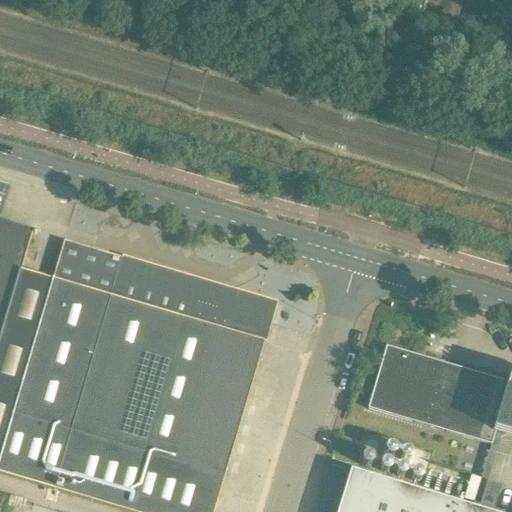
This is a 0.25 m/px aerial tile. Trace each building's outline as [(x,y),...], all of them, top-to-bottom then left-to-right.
[(414,0),(410,14),(455,26),(462,0),(414,0)] [(0,348),(22,273),(34,234),(0,223),(0,348)] [(64,242),(53,282),(0,459),(0,474),(127,511),(213,511),(275,305),(64,242)] [(22,273),(0,348),(0,459),(53,282),(22,273)] [(376,378),(366,411),(490,448),(495,429),(511,433),(511,386),(385,349),(376,378)] [(365,447),(365,448),(365,449),(366,450),(366,451),(367,452),(368,453),(369,454),(370,454),(371,454),(372,454),(373,454),(374,454),(375,453),(376,452),(376,451),(377,450),(377,449),(377,448),(377,447),(377,446),(376,445),(376,444),(375,443),(374,443),(373,442),(372,442),(371,442),(370,442),(369,443),(368,443),(367,444),(366,445),(366,446),(365,447)] [(361,463),(361,464),(361,465),(361,466),(362,466),(362,467),(363,467),(363,468),(364,468),(364,469),(365,469),(366,469),(367,469),(368,469),(369,469),(370,468),(371,468),(371,467),(372,467),(372,466),(372,465),(373,465),(373,464),(373,463),(373,462),(373,461),(372,461),(372,460),(371,459),(370,458),(369,458),(369,457),(368,457),(367,457),(366,457),(365,457),(365,458),(364,458),(363,458),(363,459),(362,459),(362,460),(361,461),(361,462),(361,463)] [(379,468),(379,469),(379,470),(380,471),(380,472),(381,473),(382,474),(383,474),(384,474),(384,475),(385,475),(386,475),(387,474),(388,474),(389,473),(390,473),(390,472),(391,471),(391,470),(391,469),(391,468),(391,467),(391,466),(390,466),(390,465),(389,464),(388,464),(388,463),(387,463),(386,463),(385,463),(384,463),(383,463),(382,464),(381,464),(381,465),(380,465),(380,466),(379,467),(379,468)] [(395,473),(395,474),(395,475),(395,476),(396,477),(396,478),(397,478),(398,479),(399,479),(400,479),(401,479),(402,479),(403,479),(404,479),(404,478),(405,478),(405,477),(406,476),(406,475),(407,474),(407,473),(406,473),(406,472),(406,471),(406,470),(405,470),(405,469),(404,469),(404,468),(403,468),(402,468),(401,467),(400,467),(400,468),(399,468),(398,468),(397,468),(397,469),(396,469),(396,470),(395,471),(395,472),(395,473)] [(475,511),(350,474),(338,511),(475,511)] [(486,484),(479,507),(493,511),(500,488),(486,484)]
